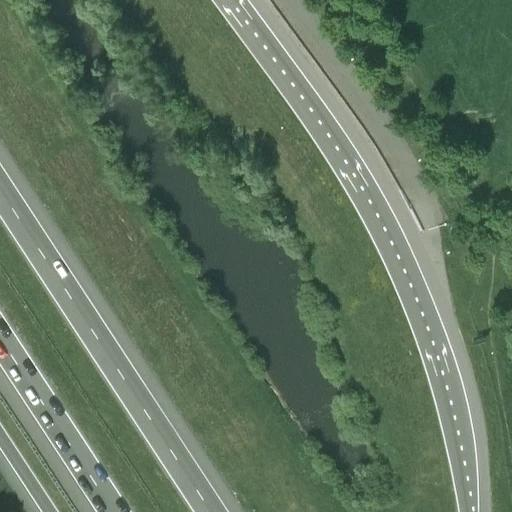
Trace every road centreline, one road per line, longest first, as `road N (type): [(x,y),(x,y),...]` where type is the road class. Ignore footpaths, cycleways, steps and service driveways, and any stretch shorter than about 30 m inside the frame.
road 1 (motorway): [(467,511),(436,379),(386,251),(337,161),(219,0)]
road 2 (motorway): [(211,511),(0,189)]
road 3 (motorway): [(0,341),(112,511)]
